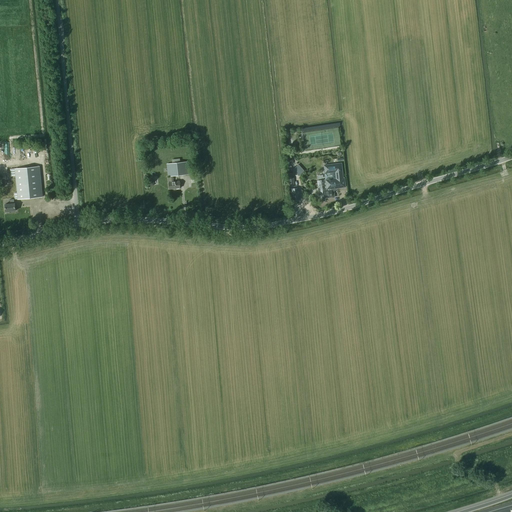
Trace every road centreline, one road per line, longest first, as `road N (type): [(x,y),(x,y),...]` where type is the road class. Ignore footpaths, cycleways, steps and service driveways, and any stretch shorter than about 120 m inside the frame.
road 1 (unclassified): [(511,159),(290,225),(77,225)]
road 2 (unclassified): [(77,225),(55,0)]
